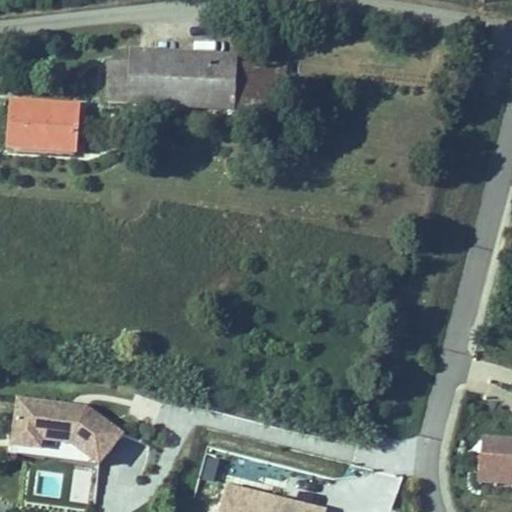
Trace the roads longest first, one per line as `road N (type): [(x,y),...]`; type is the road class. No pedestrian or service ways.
road 1 (residential): [(0,28),(132,11),(319,3),(380,5),(511,31)]
road 2 (residential): [(438,511),(433,440),(511,118)]
